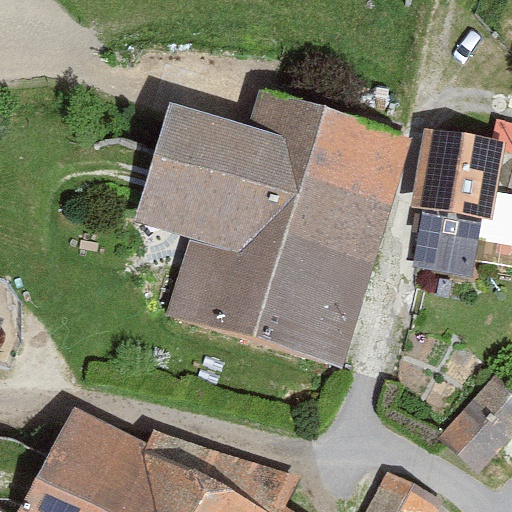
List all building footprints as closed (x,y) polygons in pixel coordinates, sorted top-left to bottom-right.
[(401,139),(256,103),(246,141),(151,117),(121,234),(190,251),(172,325),(344,368),(401,139)] [(503,153),(419,139),(406,221),(489,235),(503,153)] [(0,350),(13,320),(0,314),(0,350)] [(443,433),(482,469),(511,436),(511,379),(501,370),(443,433)] [(252,511),(73,419),(24,511),(252,511)] [(365,511),(436,511),(445,493),(386,467),(365,511)]
